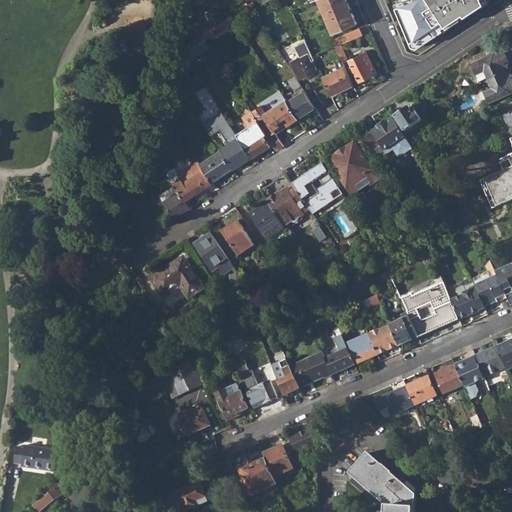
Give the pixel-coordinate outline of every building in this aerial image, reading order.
[(195,0),(189,3),(187,17),(200,16),(198,0),(195,0)] [(254,0),(249,4),(253,10),(268,0),(254,0)] [(319,0),(333,33),(358,23),(347,0),(319,0)] [(385,0),(407,51),(419,55),(502,0),(385,0)] [(232,15),(236,21),(253,10),(249,4),(232,15)] [(202,34),(206,40),(236,21),(232,15),(202,34)] [(336,47),(342,60),(348,58),(341,43),(363,34),(359,27),(332,38),(335,45),(336,47)] [(190,60),(200,53),(210,46),(206,40),(202,34),(183,45),(182,49),(189,58),(190,60)] [(291,61),(300,78),(317,69),(308,53),(311,52),(306,40),(294,46),(300,56),(291,61)] [(213,51),(210,46),(200,53),(203,57),(213,51)] [(187,73),(189,58),(182,49),(179,72),(187,73)] [(350,60),(360,80),(377,71),(367,51),(350,60)] [(485,72),(489,81),(507,73),(505,70),(509,68),(508,64),(510,63),(505,52),(496,56),(495,54),(473,64),(478,75),(485,72)] [(322,77),(332,97),(353,84),(345,66),(322,77)] [(485,93),(490,104),(511,94),(511,74),(508,76),(507,73),(489,81),(493,90),(485,93)] [(315,88),(307,93),(316,106),(324,101),(315,88)] [(304,89),(287,101),(299,118),(316,106),(307,93),(304,89)] [(272,141),(278,149),(285,145),(276,132),(299,118),(287,101),(286,99),(266,111),(262,105),(252,111),(259,120),(272,141)] [(395,116),(405,132),(423,120),(413,104),(395,116)] [(174,113),(179,121),(192,113),(186,105),(174,113)] [(511,106),(503,110),(511,129),(511,106)] [(226,136),(235,132),(225,110),(205,120),(211,133),(222,128),(226,136)] [(393,117),(372,132),(388,154),(395,149),(399,154),(403,155),(414,148),(393,117)] [(272,141),(259,120),(246,129),(243,125),(235,129),(254,157),(271,145),(270,142),(272,141)] [(362,138),(377,161),(388,155),(388,154),(372,132),(362,138)] [(221,146),(235,166),(241,162),(238,157),(245,153),(234,137),(223,145),(219,138),(215,140),(220,146),(221,146)] [(330,159),(353,194),(379,177),(356,143),(330,159)] [(204,168),(213,181),(234,167),(222,150),(201,163),(204,168)] [(194,163),(200,171),(204,168),(201,163),(198,160),(194,163)] [(186,200),(213,181),(204,168),(200,171),(194,163),(178,173),(174,167),(167,172),(179,191),(186,200)] [(315,218),(338,204),(333,197),(342,191),(324,164),(294,184),(312,213),(315,218)] [(511,166),(481,180),(493,208),(511,199),(511,166)] [(285,226),(303,215),(305,217),(312,213),(294,184),(268,201),(285,226)] [(186,200),(179,191),(164,201),(175,218),(191,208),(186,200)] [(250,213),(272,247),(290,235),(285,226),(268,201),(250,213)] [(223,231),(240,257),(256,246),(239,220),(223,231)] [(316,235),(324,246),(329,242),(322,231),(316,235)] [(220,269),(224,277),(236,269),(212,233),(195,245),(214,273),(220,269)] [(183,288),(191,300),(207,289),(187,259),(179,265),(177,263),(152,279),(165,299),(183,288)] [(475,285),(484,305),(497,299),(498,301),(499,302),(507,298),(506,296),(495,270),(491,260),(486,262),(492,277),(475,285)] [(511,262),(495,270),(506,296),(511,293),(511,262)] [(439,266),(443,275),(450,272),(447,263),(439,266)] [(445,281),(413,294),(412,291),(401,296),(410,317),(419,337),(460,318),(451,298),(445,281)] [(464,293),(451,298),(460,318),(485,308),(485,307),(484,305),(475,285),(463,292),(464,293)] [(367,290),(370,298),(377,295),(374,288),(367,290)] [(353,296),(357,304),(363,301),(360,294),(353,296)] [(484,305),(485,307),(498,301),(497,299),(484,305)] [(255,322),(259,330),(268,326),(268,327),(273,325),(270,316),(255,322)] [(410,317),(394,323),(390,325),(392,328),(393,331),(399,346),(419,337),(410,317)] [(240,351),(249,347),(241,328),(224,334),(232,354),(240,351)] [(381,341),(374,343),(379,354),(399,346),(393,331),(390,331),(385,334),(385,335),(379,337),(381,341)] [(153,347),(159,356),(180,343),(174,334),(153,347)] [(350,342),(359,364),(379,354),(374,343),(370,334),(350,342)] [(341,352),(326,359),(333,375),(356,365),(343,335),(335,338),(341,352)] [(511,340),(497,347),(506,371),(511,368),(511,340)] [(203,349),(206,356),(223,348),(220,341),(203,349)] [(476,356),(487,384),(508,374),(506,371),(497,347),(476,356)] [(232,354),(231,355),(240,375),(248,371),(240,351),(232,354)] [(291,367),(301,388),(324,377),(325,378),(333,375),(326,359),(323,353),(291,367)] [(164,374),(174,397),(205,379),(194,356),(164,374)] [(476,356),(455,366),(464,386),(470,400),(490,391),(487,384),(476,356)] [(278,378),(286,395),(301,389),(301,388),(291,367),(288,359),(273,365),(278,378)] [(455,366),(435,374),(444,395),(464,386),(455,366)] [(149,383),(153,389),(166,382),(163,375),(149,383)] [(414,385),(408,387),(416,406),(438,396),(429,376),(414,383),(414,385)] [(278,378),(272,380),(280,398),(286,395),(278,378)] [(253,388),(261,406),(280,398),(272,380),(253,388)] [(379,412),(389,407),(392,416),(416,406),(408,387),(407,386),(374,400),(379,412)] [(220,400),(229,420),(249,412),(247,409),(250,408),(242,391),(231,395),(229,390),(223,393),(226,398),(220,400)] [(44,412),(47,417),(67,405),(63,400),(44,412)] [(179,421),(186,436),(211,425),(204,410),(203,410),(202,407),(197,405),(180,413),(179,417),(180,420),(179,421)] [(483,428),(478,416),(472,418),(477,429),(483,428)] [(446,430),(454,432),(449,421),(444,424),(446,430)] [(290,438),(297,455),(317,447),(316,427),(290,438)] [(57,450),(26,445),(25,448),(17,446),(14,464),(23,465),(22,468),(56,474),(59,453),(57,450)] [(265,460),(272,479),(293,470),(283,445),(262,454),(265,460)] [(413,511),(414,500),(368,456),(348,477),(385,511),(384,511),(413,511)] [(272,479),(265,460),(250,466),(249,463),(238,467),(250,495),(275,484),(272,479)] [(34,505),(41,511),(57,498),(72,490),(61,479),(34,505)] [(168,497),(173,511),(181,511),(185,511),(184,511),(185,511),(208,503),(200,485),(186,491),(185,488),(176,491),(177,493),(168,497)]
